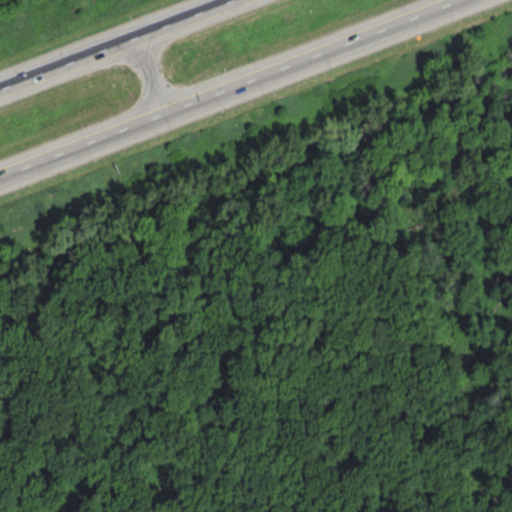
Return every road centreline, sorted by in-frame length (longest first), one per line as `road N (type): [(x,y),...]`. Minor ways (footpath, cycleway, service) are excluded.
road 1 (motorway): [(0,180),(466,0)]
road 2 (motorway): [(230,0),(0,87)]
